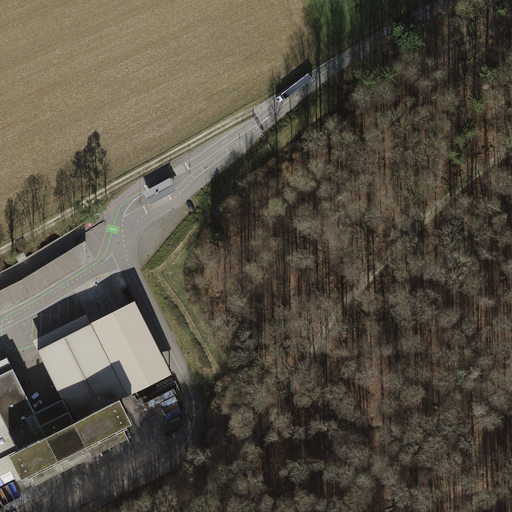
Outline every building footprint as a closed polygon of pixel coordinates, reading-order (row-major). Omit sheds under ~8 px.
[(171,191),(167,183),(151,192),(155,200),(171,191)] [(0,289),(0,312),(27,300),(75,269),(76,245),(22,279),(0,289)] [(120,291),(86,307),(120,377),(154,361),(120,291)] [(124,395),(86,320),(30,348),(55,398),(32,409),(5,355),(0,358),(0,481),(124,419),(114,400),(124,395)] [(171,408),(165,394),(138,408),(155,441),(175,431),(164,411),(171,408)]
